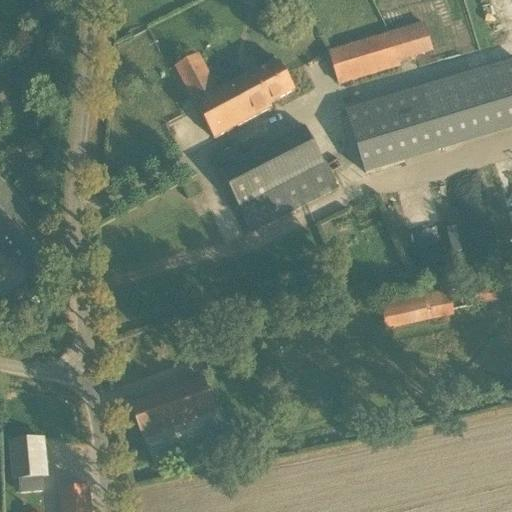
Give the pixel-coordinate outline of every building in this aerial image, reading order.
[(423,23),(328,52),(338,86),(401,67),(400,63),(433,53),(423,23)] [(225,40),(203,50),(211,67),(233,57),(225,40)] [(214,140),(231,130),(272,109),(270,105),(295,91),(280,64),(258,75),(256,72),(217,92),(198,55),(175,67),(214,140)] [(440,140),(511,117),(511,61),(346,112),(365,174),(443,151),(440,140)] [(214,156),(238,207),(250,231),(336,189),(306,127),(241,160),(236,148),(214,156)] [(0,241),(32,278),(27,283),(32,289),(57,268),(54,259),(45,249),(51,244),(0,181),(0,241)] [(0,314),(32,289),(27,283),(1,305),(0,303),(0,314)] [(448,289),(424,294),(430,322),(454,316),(448,289)] [(35,290),(26,297),(35,308),(44,301),(35,290)] [(53,329),(27,328),(26,342),(52,342),(53,329)] [(202,380),(150,399),(131,406),(147,448),(204,426),(200,416),(214,411),(202,380)] [(43,440),(11,443),(14,481),(46,478),(43,440)] [(90,511),(88,487),(61,490),(62,511),(90,511)]
